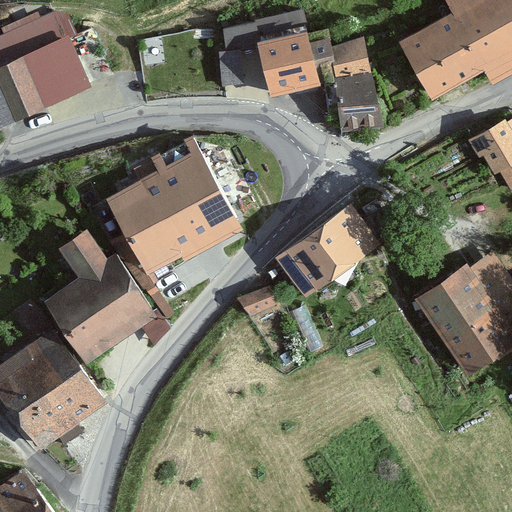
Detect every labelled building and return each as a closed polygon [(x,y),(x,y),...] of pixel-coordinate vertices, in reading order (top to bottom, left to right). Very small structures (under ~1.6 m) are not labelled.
[(485,86),(511,69),(511,0),(430,0),(439,13),(384,46),(419,102),(474,69),(485,86)] [(0,123),(93,88),(59,1),(0,24),(0,123)] [(262,42),(275,96),(330,82),(316,29),(262,42)] [(381,33),(341,37),(344,75),(384,71),(381,33)] [(245,48),(221,50),(224,84),(249,82),(245,48)] [(340,133),(391,129),(387,80),(336,84),(340,133)] [(511,191),(511,144),(511,143),(511,142),(511,105),(463,135),(500,198),(511,191)] [(161,270),(253,225),(213,145),(212,146),(205,131),(165,150),(172,165),(122,189),(161,270)] [(282,251),(295,270),(243,290),(254,318),(317,294),(316,293),(388,245),(357,200),(282,251)] [(123,245),(117,249),(104,224),(72,241),(87,270),(57,290),(103,358),(169,313),(123,245)] [(472,375),(511,349),(511,308),(482,261),(423,299),(472,375)] [(86,361),(61,324),(0,364),(0,387),(14,409),(86,361)] [(111,398),(86,361),(14,409),(39,446),(111,398)] [(67,511),(32,460),(0,482),(0,511),(67,511)]
